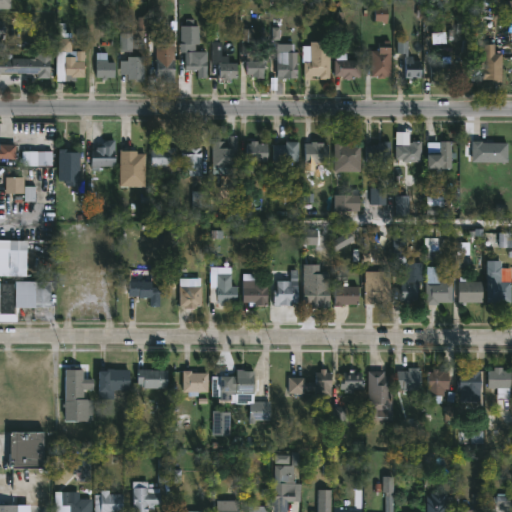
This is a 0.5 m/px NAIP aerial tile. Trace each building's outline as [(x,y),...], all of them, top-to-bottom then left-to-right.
[(12,0),(12,9),(0,9),(0,0),(12,0)] [(194,20),(194,25),(198,25),(198,44),(180,45),(180,26),(186,26),(186,19),(194,20)] [(85,51),(84,78),(75,77),(75,81),(65,81),(65,75),(56,75),(57,49),(59,49),(59,23),(66,24),(65,38),(72,38),(72,51),(85,51)] [(253,24),(253,62),(259,62),(259,58),(267,58),(267,71),(264,71),(264,79),(258,79),(258,78),(252,78),(252,75),(248,75),(247,62),(242,62),(242,29),(245,29),(245,24),(253,24)] [(387,76),(387,79),(372,77),(372,51),(379,50),(379,42),(392,41),(392,76),(387,76)] [(408,41),(408,57),(414,57),(414,61),(421,61),(421,78),(414,78),(414,80),(410,80),(410,78),(405,78),(406,53),(398,53),(398,41),(408,41)] [(331,42),(330,79),(303,80),(303,46),(311,46),(311,42),(331,42)] [(495,53),(503,54),(502,83),(491,83),(492,80),(483,80),(485,44),(495,45),(495,53)] [(175,45),(177,84),(158,84),(157,82),(150,82),(149,70),(157,70),(156,46),(175,45)] [(298,53),(297,79),(279,79),(279,77),(277,77),(278,46),(289,47),(289,53),(298,53)] [(348,49),(348,60),(360,60),(360,80),(344,80),(344,77),(335,77),(335,60),(337,60),(337,53),(343,53),(343,49),(348,49)] [(50,52),(50,79),(37,79),(37,74),(0,73),(0,59),(10,60),(10,58),(19,58),(19,55),(31,55),(31,58),(37,58),(37,52),(50,52)] [(208,52),(207,78),(196,78),(196,70),(192,70),(192,73),(189,73),(189,70),(184,70),(184,59),(191,61),(191,52),(208,52)] [(114,62),(113,78),(106,77),(105,81),(102,80),(102,77),(96,77),(97,53),(107,53),(107,62),(114,62)] [(145,57),(145,79),(143,79),(143,82),(136,82),(136,80),(125,81),(125,78),(123,78),(123,75),(121,75),(121,61),(128,61),(128,57),(145,57)] [(436,87),(431,87),(431,65),(442,65),(442,57),(451,57),(451,80),(440,80),(440,84),(436,84),(436,87)] [(219,65),(219,80),(238,80),(238,65),(219,65)] [(238,135),(238,150),(232,150),(232,167),(213,167),(212,141),(225,140),(225,143),(227,143),(227,135),(238,135)] [(258,140),(258,143),(268,142),(269,160),(247,161),(247,142),(251,142),(251,140),(258,140)] [(343,140),(343,143),(349,143),(349,145),(360,145),(360,172),(340,172),(340,170),(335,170),(334,140),(343,140)] [(392,161),(367,161),(366,145),(379,144),(379,142),(383,141),(391,140),(392,161)] [(422,140),(421,161),(402,162),(402,159),(396,159),(397,145),(409,144),(409,142),(413,142),(413,140),(422,140)] [(452,140),(452,152),(456,152),(456,157),(452,157),(452,168),(442,168),(442,172),(434,172),(434,167),(428,167),(428,141),(452,140)] [(483,140),(483,142),(508,142),(508,162),(473,161),(473,140),(483,140)] [(299,141),(299,161),(273,160),(273,144),(286,144),(286,141),(299,141)] [(321,141),(324,141),(324,144),(329,144),(329,161),(315,161),(315,169),(305,169),(305,142),(321,141)] [(0,146),(0,160),(14,161),(14,147),(0,146)] [(109,146),(109,149),(115,149),(115,165),(100,165),(100,170),(92,170),(92,149),(97,149),(97,146),(109,146)] [(195,146),(195,147),(202,147),(202,175),(185,175),(184,158),(182,158),(181,149),(188,148),(188,146),(195,146)] [(69,147),(69,151),(80,151),(80,180),(75,180),(75,186),(65,186),(65,181),(58,181),(58,147),(69,147)] [(176,147),(175,174),(158,174),(158,166),(150,165),(151,149),(166,149),(166,147),(176,147)] [(129,148),(138,149),(138,152),(147,152),(146,185),(120,185),(120,148),(129,148)] [(22,166),(36,166),(36,153),(22,153),(22,166)] [(23,178),(5,178),(5,195),(23,195),(23,178)] [(387,188),(386,205),(370,204),(371,182),(379,182),(379,187),(387,188)] [(207,213),(192,213),(192,191),(208,191),(207,213)] [(360,195),(360,209),(335,210),(335,194),(360,195)] [(27,275),(0,275),(0,239),(27,240),(27,275)] [(496,277),(496,281),(511,281),(511,302),(488,302),(488,260),(503,260),(503,277),(496,277)] [(453,282),(452,302),(439,302),(438,305),(425,305),(428,266),(440,266),(440,281),(453,282)] [(391,282),(390,302),(382,301),(382,304),(365,304),(366,271),(391,271),(391,282)] [(237,285),(237,302),(228,302),(226,305),(223,306),(220,303),(216,303),(216,301),(210,301),(210,287),(217,286),(217,273),(232,274),(232,285),(237,285)] [(268,284),(267,306),(249,305),(249,302),(242,302),(243,273),(255,273),(255,284),(268,284)] [(329,280),(329,306),(316,305),(316,303),(303,303),(304,273),(329,273),(329,280)] [(145,279),(145,281),(153,281),(153,286),(164,285),(164,287),(167,287),(167,295),(160,295),(160,306),(150,306),(150,297),(129,296),(129,281),(141,281),(142,279),(145,279)] [(0,282),(15,282),(15,280),(51,280),(52,307),(16,307),(17,321),(0,321),(0,282)] [(298,285),(297,303),(293,302),(293,305),(286,305),(286,307),(274,306),(275,290),(277,290),(277,280),(289,280),(289,285),(298,285)] [(460,302),(459,281),(483,281),(483,302),(460,302)] [(420,283),(420,300),(400,299),(400,290),(402,290),(403,282),(420,283)] [(344,285),(358,286),(358,304),(342,304),(342,306),(335,306),(335,286),(344,285)] [(180,305),(180,286),(203,286),(202,306),(180,305)] [(79,366),(79,369),(83,369),(83,378),(93,378),(93,389),(83,389),(83,399),(93,399),(92,420),(64,420),(64,406),(63,406),(63,403),(65,403),(65,369),(70,369),(70,365),(79,366)] [(422,368),(422,390),(403,390),(403,387),(398,387),(398,370),(409,370),(409,367),(422,368)] [(504,367),(504,371),(511,371),(511,399),(498,399),(498,388),(489,388),(489,370),(495,370),(495,367),(504,367)] [(114,368),(130,369),(131,389),(114,390),(114,398),(99,398),(99,370),(108,371),(108,368),(114,368)] [(439,368),(439,371),(449,371),(449,388),(445,388),(445,396),(442,396),(442,402),(436,402),(436,396),(428,396),(428,372),(434,372),(434,368),(439,368)] [(168,370),(168,389),(144,387),(144,385),(137,385),(138,369),(168,370)] [(327,369),(327,372),(332,372),(332,396),(316,396),(316,391),(306,391),(307,393),(288,393),(289,377),(305,377),(305,382),(317,382),(316,372),(321,372),(321,369),(327,369)] [(356,369),(356,372),(362,372),(362,379),(364,379),(364,388),(354,389),(354,392),(345,393),(345,388),(340,389),(340,377),(344,377),(343,371),(356,369)] [(209,372),(209,392),(199,392),(199,396),(191,396),(191,391),(183,391),(183,370),(209,372)] [(251,394),(251,402),(271,402),(271,420),(256,420),(256,423),(249,423),(249,403),(220,402),(220,397),(212,397),(212,376),(237,376),(237,370),(254,370),(254,394),(251,394)] [(482,372),(482,400),(463,400),(463,391),(459,391),(461,372),(468,372),(468,370),(482,371),(482,372)] [(385,371),(385,376),(394,376),(393,420),(369,420),(369,371),(385,371)] [(229,412),(229,435),(213,435),(214,410),(229,412)] [(45,468),(10,468),(10,431),(45,431),(45,468)] [(91,458),(90,481),(80,481),(80,471),(75,471),(75,457),(91,458)] [(302,484),(301,500),(288,501),(288,505),(274,505),(276,472),(296,475),(296,484),(302,484)] [(394,476),(394,511),(386,511),(386,493),(383,493),(383,476),(394,476)] [(149,481),(149,488),(161,487),(161,505),(155,505),(155,509),(148,509),(148,511),(133,511),(133,481),(149,481)] [(332,490),(331,511),(318,511),(319,489),(332,490)] [(123,494),(122,511),(95,511),(96,495),(101,495),(101,490),(109,490),(109,493),(123,494)] [(70,492),(70,499),(91,499),(91,511),(68,511),(68,505),(60,505),(60,492),(70,492)] [(447,497),(447,507),(453,507),(453,511),(428,511),(428,496),(432,496),(432,492),(447,492),(447,497)] [(240,511),(217,511),(217,500),(240,500),(240,511)]
